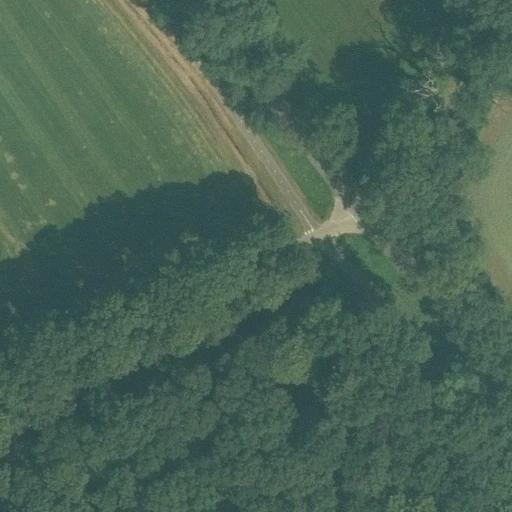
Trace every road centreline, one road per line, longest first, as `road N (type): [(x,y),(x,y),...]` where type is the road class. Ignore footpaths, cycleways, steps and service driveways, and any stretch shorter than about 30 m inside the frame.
road 1 (unclassified): [(0,392),(369,213)]
road 2 (tertiary): [(369,213),(189,0)]
road 3 (tertiary): [(511,425),(466,345),(369,213)]
road 4 (track): [(496,0),(401,199),(369,213)]
